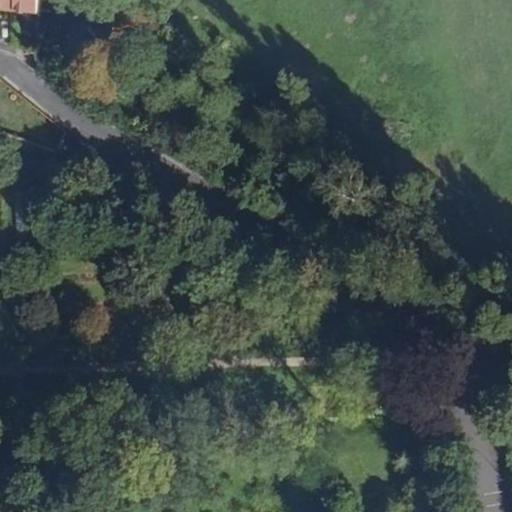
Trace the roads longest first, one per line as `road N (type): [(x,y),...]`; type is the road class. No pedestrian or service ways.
road 1 (residential): [(0,62),(129,154),(442,336)]
road 2 (track): [(161,0),(227,77),(393,187),(511,299)]
road 3 (residential): [(474,511),(442,336)]
